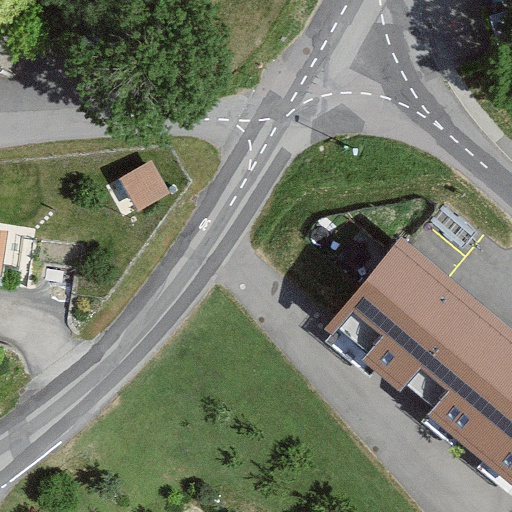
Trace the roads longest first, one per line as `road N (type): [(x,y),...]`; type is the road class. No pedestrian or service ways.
road 1 (unclassified): [(280,120),(173,290),(98,373),(0,450)]
road 2 (residential): [(0,137),(145,118),(280,120)]
road 3 (residential): [(511,194),(335,27)]
